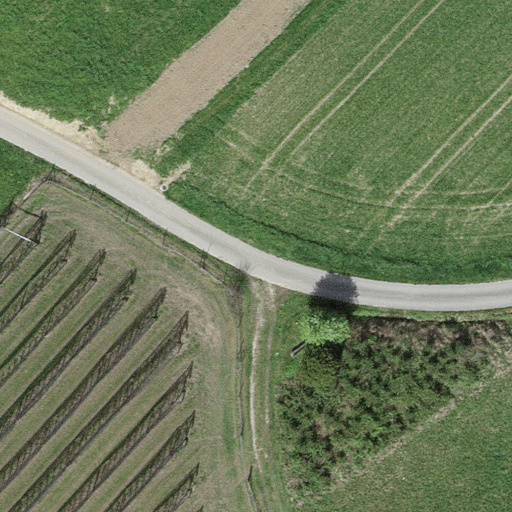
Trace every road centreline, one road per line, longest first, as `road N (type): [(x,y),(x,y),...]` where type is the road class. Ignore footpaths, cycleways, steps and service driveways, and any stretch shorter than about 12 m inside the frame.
road 1 (track): [(0,129),(257,269),(424,305),(511,290)]
road 2 (track): [(262,511),(241,382),(257,269)]
